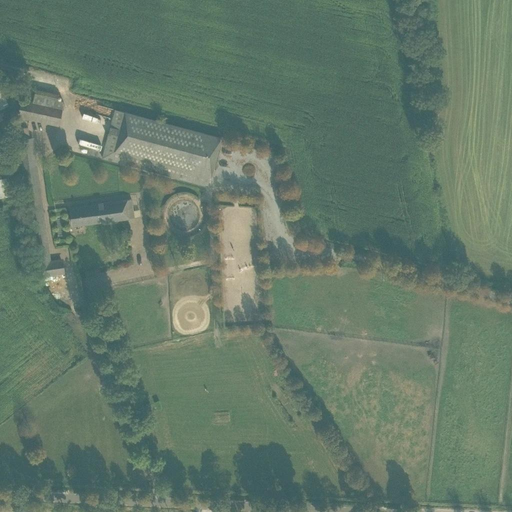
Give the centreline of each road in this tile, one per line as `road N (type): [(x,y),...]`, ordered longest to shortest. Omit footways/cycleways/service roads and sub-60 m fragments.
road 1 (unclassified): [(158,503),(93,305),(92,285),(144,269)]
road 2 (tertiary): [(158,503),(0,494)]
road 3 (tertiary): [(343,511),(202,504)]
